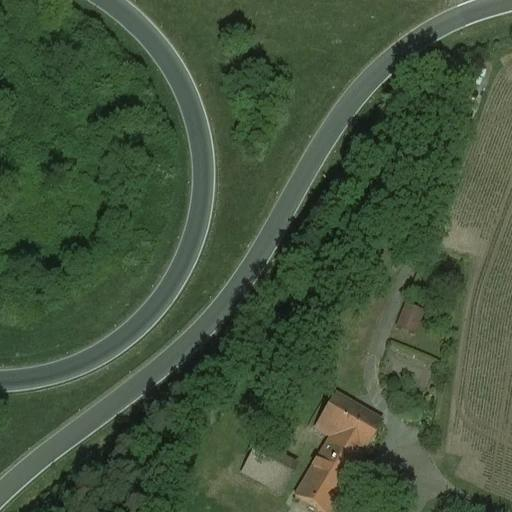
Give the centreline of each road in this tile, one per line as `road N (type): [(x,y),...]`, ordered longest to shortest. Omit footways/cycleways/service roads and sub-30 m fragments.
road 1 (motorway): [(0,495),(163,365),(213,314),(245,278),(368,81),(435,29),(511,1)]
road 2 (motorway): [(113,0),(170,57),(197,115),(203,189),(195,230),(161,302),(128,335),(78,366),(0,382)]
road 3 (unclassified): [(511,507),(394,459)]
